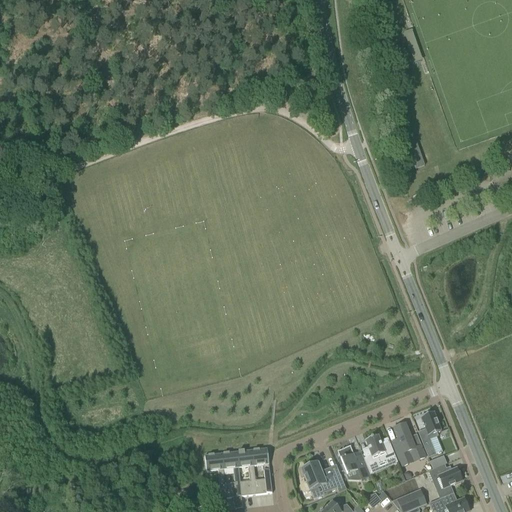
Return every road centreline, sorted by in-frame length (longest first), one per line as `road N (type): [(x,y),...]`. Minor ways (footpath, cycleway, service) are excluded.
road 1 (track): [(263,113),(87,164),(0,177)]
road 2 (residential): [(284,511),(279,464),(288,453),(448,388)]
road 3 (tertiary): [(357,151),(317,0)]
road 4 (tertiary): [(448,388),(399,260)]
road 5 (tertiary): [(500,511),(448,388)]
